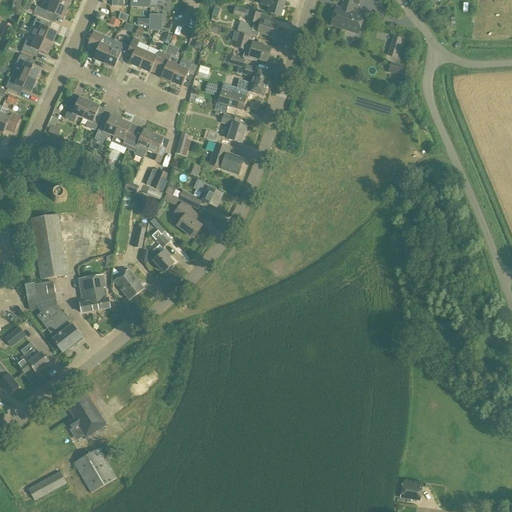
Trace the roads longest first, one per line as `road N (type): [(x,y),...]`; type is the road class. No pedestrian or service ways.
road 1 (tertiary): [(0,435),(208,264),(245,202),(310,0)]
road 2 (unclassified): [(511,308),(434,116),(428,80),(439,51)]
